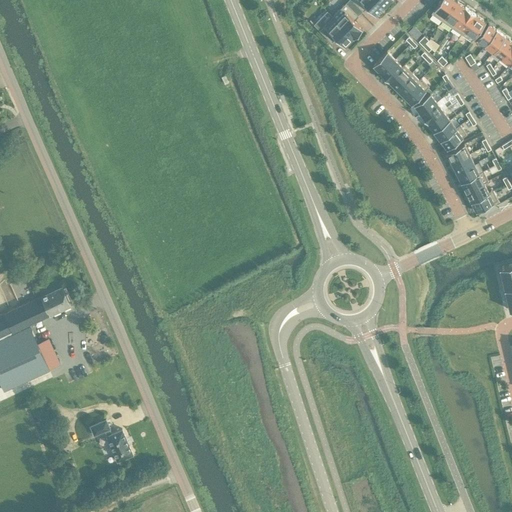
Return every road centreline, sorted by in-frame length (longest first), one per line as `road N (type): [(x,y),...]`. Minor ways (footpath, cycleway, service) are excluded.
road 1 (unclassified): [(195,511),(0,55)]
road 2 (residential): [(469,235),(431,158),(355,64),(414,0)]
road 3 (secondary): [(320,222),(229,0)]
road 4 (unclassified): [(331,511),(278,342),(289,315)]
road 5 (secondary): [(437,511),(378,364)]
